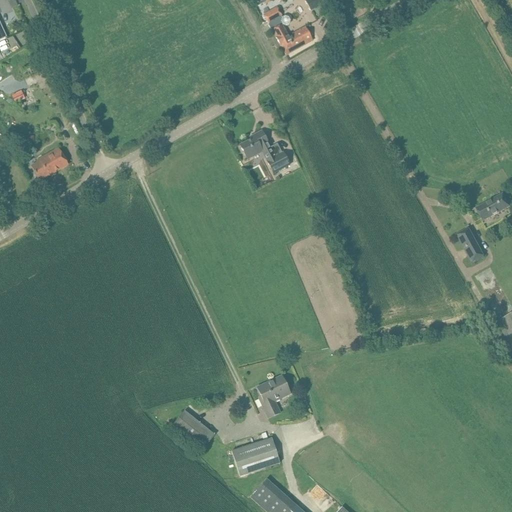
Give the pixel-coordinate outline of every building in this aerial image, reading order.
[(264,16),(268,24),(269,23),(269,24),(268,26),(270,29),(272,30),(273,30),(272,31),(286,56),(313,41),(305,27),(288,36),(282,26),(283,26),(286,26),(290,25),(291,21),(288,17),(285,16),(282,18),(281,17),(281,16),(277,9),(264,16)] [(21,92),(12,96),(15,103),(24,99),(21,92)] [(275,157),(262,132),(249,138),(251,140),(240,146),(247,161),(262,153),(273,174),(289,166),(283,153),(275,157)] [(37,163),(31,167),(39,182),(68,165),(58,149),(36,162),(37,163)] [(510,207),(503,194),(476,209),(483,222),(510,207)] [(484,257),(468,229),(457,235),(472,263),(484,257)] [(511,313),(497,322),(511,348),(511,313)] [(281,376),(256,388),(261,398),(258,399),(268,420),(280,414),(275,402),(290,395),(281,376)] [(173,426),(202,450),(213,436),(184,413),(173,426)] [(271,438),(231,452),(239,478),(280,464),(271,438)] [(266,480),(250,498),(265,511),(291,511),(296,507),(266,480)]
